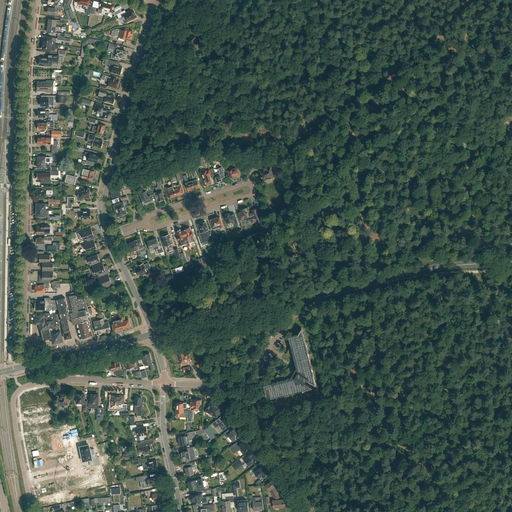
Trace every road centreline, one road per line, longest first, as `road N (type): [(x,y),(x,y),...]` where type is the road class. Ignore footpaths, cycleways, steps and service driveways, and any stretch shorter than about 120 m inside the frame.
road 1 (track): [(113,164),(195,135),(292,133),(419,50),(467,0)]
road 2 (unclassified): [(24,366),(27,64),(35,0)]
road 3 (secondary): [(154,334),(393,275),(502,262)]
road 4 (residential): [(32,511),(14,417),(17,391),(66,378),(164,383)]
road 5 (unclassified): [(155,2),(105,193),(109,236)]
road 6 (residential): [(142,224),(151,228),(252,192),(244,183),(147,217)]
road 7 (unclassified): [(316,511),(226,391),(164,383)]
road 8 (track): [(511,339),(489,302),(462,138)]
road 9 (track): [(365,446),(416,371),(440,364),(511,383)]
road 10 (track): [(426,469),(392,444),(269,448)]
road 11 (track): [(461,136),(443,89),(440,27),(416,0)]
road 12 (secondary): [(24,366),(154,334)]
road 13 (unclassified): [(181,511),(163,430),(164,383)]
